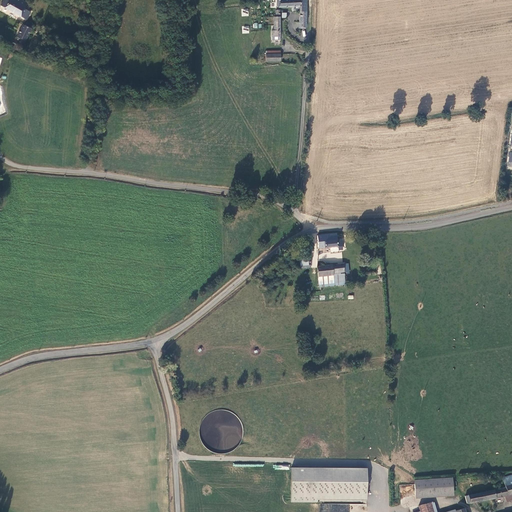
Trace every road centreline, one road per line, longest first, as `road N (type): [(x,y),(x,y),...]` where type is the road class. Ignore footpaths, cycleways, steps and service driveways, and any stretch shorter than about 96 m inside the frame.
road 1 (tertiary): [(312,230),(162,339),(48,355),(0,371)]
road 2 (unclassified): [(86,173),(255,195),(295,213)]
road 3 (tertiary): [(511,207),(418,225),(312,230)]
road 4 (unclassified): [(52,44),(88,62),(97,77),(86,173)]
road 5 (unclassified): [(303,73),(295,213)]
